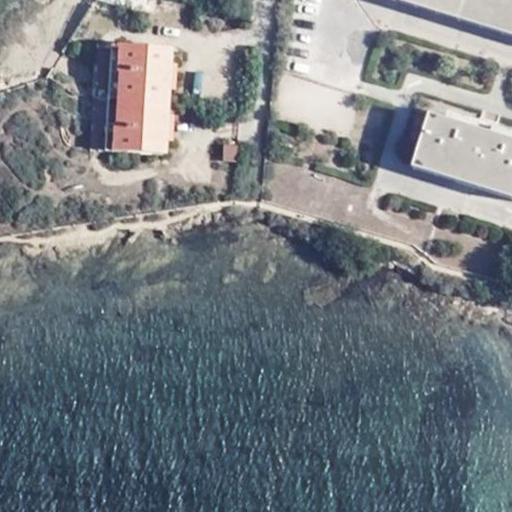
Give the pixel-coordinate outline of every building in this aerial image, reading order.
[(101,0),(96,11),(142,22),(147,0),(101,0)] [(511,0),(400,0),(511,32),(511,0)] [(166,98),(167,74),(168,55),(117,54),(116,82),(123,82),(120,133),(110,133),(108,160),(162,162),(162,149),(162,125),(164,125),(166,98)] [(177,73),(167,74),(166,98),(174,98),(177,73)] [(511,140),(430,119),(416,165),(511,190),(511,140)] [(162,125),(162,149),(171,150),(172,126),(164,125),(162,125)]
